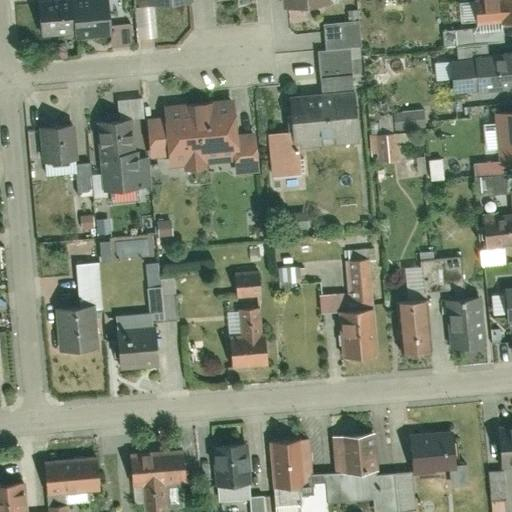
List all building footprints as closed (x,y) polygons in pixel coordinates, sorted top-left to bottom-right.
[(47,36),(81,33),(78,0),(61,0),(44,2),(47,36)] [(81,38),(116,35),(112,0),(78,0),(81,33),(81,38)] [(194,0),(151,0),(152,10),(195,7),(194,0)] [(330,0),(284,0),(286,15),(332,11),(330,0)] [(511,0),(475,0),(479,28),(502,26),(503,30),(511,28),(511,0)] [(459,28),(447,29),(447,46),(460,45),(459,28)] [(511,94),(511,52),(454,59),(458,99),(511,94)] [(360,92),(293,98),(298,152),(365,146),(360,92)] [(242,136),(239,99),(202,102),(208,166),(235,164),(237,177),(262,175),(259,134),(242,136)] [(208,166),(202,102),(166,106),(167,119),(150,120),(153,162),(171,160),(172,169),(187,168),(188,177),(209,175),(208,166)] [(511,161),(511,111),(496,113),(501,162),(511,161)] [(382,131),(374,131),(374,156),(396,156),(396,116),(382,116),(382,131)] [(139,119),(100,122),(103,157),(143,153),(139,119)] [(81,164),(78,124),(42,127),(46,167),(81,164)] [(143,153),(103,157),(106,191),(146,188),(143,153)] [(480,174),(481,194),(508,193),(507,173),(480,174)] [(511,216),(485,219),(488,248),(511,245),(511,216)] [(106,258),(150,256),(149,237),(105,239),(106,258)] [(411,266),(412,294),(428,293),(427,265),(411,266)] [(241,297),(271,293),(267,268),(238,272),(241,297)] [(511,288),(502,289),(505,322),(511,321),(511,288)] [(447,297),(452,350),(485,347),(480,294),(447,297)] [(397,301),(401,355),(433,352),(428,298),(397,301)] [(228,339),(230,370),(270,367),(264,307),(238,309),(241,338),(228,339)] [(58,311),(62,354),(98,351),(95,308),(58,311)] [(339,313),(343,361),(382,357),(377,309),(339,313)] [(118,333),(121,372),(160,368),(156,330),(118,333)] [(511,427),(498,429),(501,465),(511,464),(511,427)] [(458,431),(410,435),(414,479),(462,475),(458,431)] [(378,433),(333,437),(337,479),(382,475),(378,433)] [(308,440),(271,444),(275,496),(313,493),(308,440)] [(248,442),(215,445),(219,491),(252,488),(248,442)] [(172,511),(171,487),(189,485),(186,446),(132,451),(135,490),(145,489),(146,511),(172,511)] [(99,459),(46,464),(50,502),(102,497),(99,459)] [(494,470),(495,511),(511,511),(510,470),(494,470)] [(0,511),(28,511),(26,483),(0,485),(0,511)] [(256,511),(271,511),(269,494),(254,496),(256,511)]
